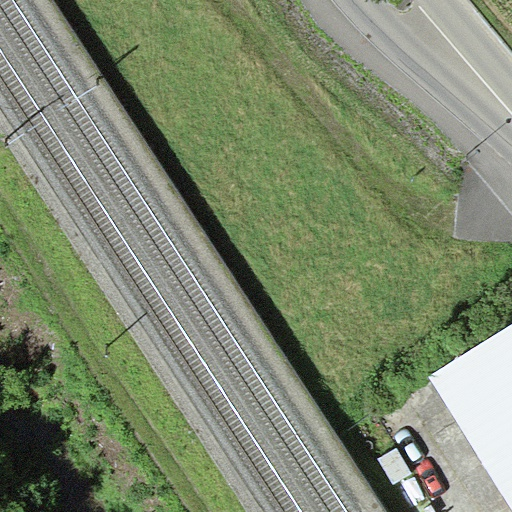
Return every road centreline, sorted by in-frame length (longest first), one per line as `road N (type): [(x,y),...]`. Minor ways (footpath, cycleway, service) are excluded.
road 1 (track): [(511,220),(439,231),(387,194),(228,0)]
road 2 (tertiary): [(403,0),(511,119)]
